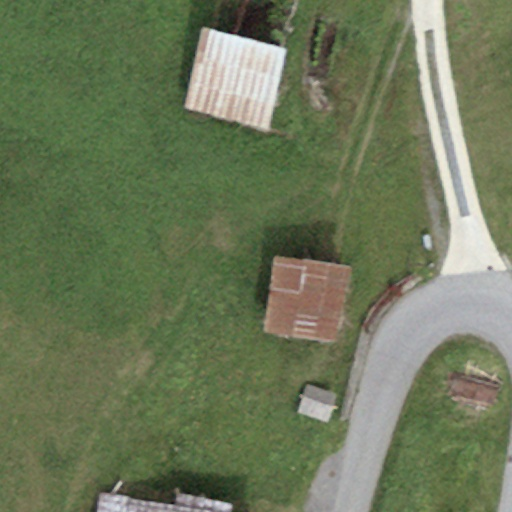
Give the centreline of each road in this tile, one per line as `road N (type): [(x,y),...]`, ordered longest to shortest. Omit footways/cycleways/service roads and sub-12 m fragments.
road 1 (track): [(428,0),(431,64),(470,238),(472,306)]
road 2 (unclassified): [(511,325),(472,306),(422,322),(401,346),(382,392),(348,511)]
